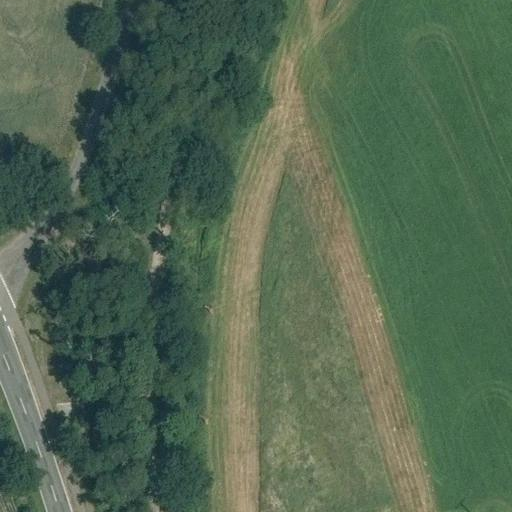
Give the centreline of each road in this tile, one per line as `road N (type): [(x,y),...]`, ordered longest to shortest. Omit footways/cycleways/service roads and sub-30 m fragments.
road 1 (track): [(216,0),(166,188),(158,511)]
road 2 (unclassified): [(0,285),(84,173),(143,0)]
road 3 (secondary): [(0,343),(62,511)]
